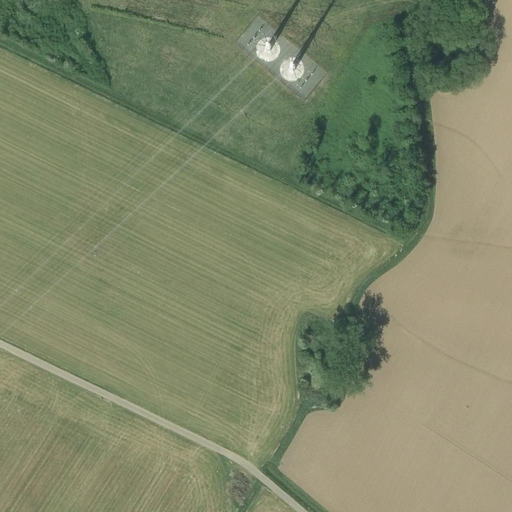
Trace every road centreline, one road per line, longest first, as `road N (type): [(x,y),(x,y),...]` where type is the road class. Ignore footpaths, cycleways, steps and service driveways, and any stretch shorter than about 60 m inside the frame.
road 1 (unclassified): [(301,511),(239,459),(0,344)]
road 2 (track): [(395,244),(414,216),(419,182),(398,58),(403,33),(438,0)]
